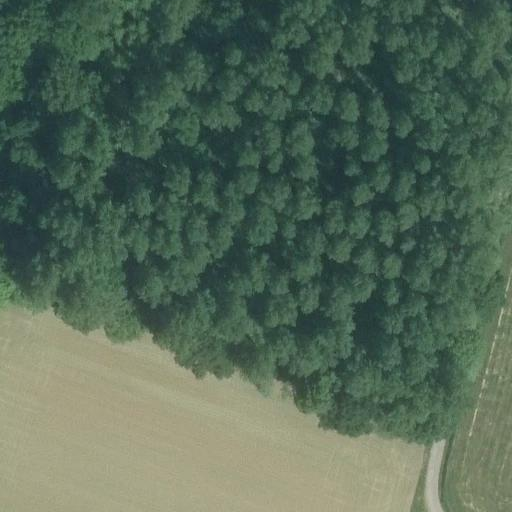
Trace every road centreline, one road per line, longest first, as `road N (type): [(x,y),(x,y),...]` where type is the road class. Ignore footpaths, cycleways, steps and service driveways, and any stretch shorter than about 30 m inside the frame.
road 1 (track): [(511,197),(449,462),(448,511)]
road 2 (secondary): [(0,141),(46,0)]
